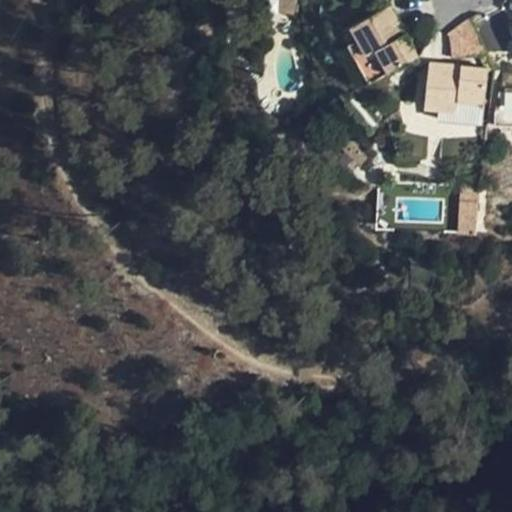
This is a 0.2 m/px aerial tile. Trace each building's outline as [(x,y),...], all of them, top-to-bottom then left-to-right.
[(282,0),(284,22),(313,18),(307,0),(282,0)] [(422,39),(409,15),(403,18),(396,4),(401,1),(400,0),(369,0),(354,9),(361,21),(352,27),(373,66),(422,39)] [(403,18),(409,15),(401,1),(396,4),(403,18)] [(492,53),(465,49),(464,55),(448,54),(449,48),(434,46),(429,89),(442,91),(441,104),(486,109),(492,53)] [(467,181),(466,195),(481,196),(482,182),(467,181)] [(481,196),(466,195),(464,226),(479,227),(481,196)]
